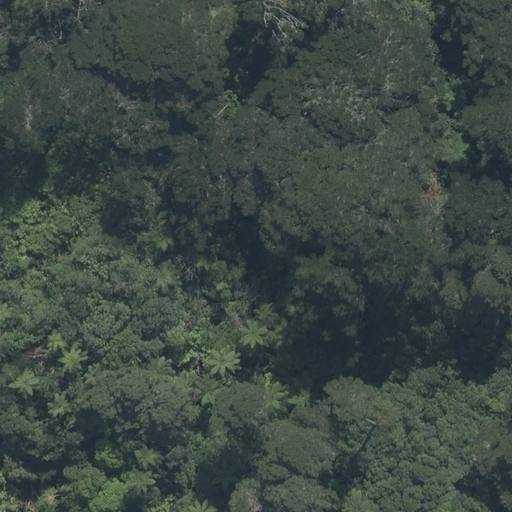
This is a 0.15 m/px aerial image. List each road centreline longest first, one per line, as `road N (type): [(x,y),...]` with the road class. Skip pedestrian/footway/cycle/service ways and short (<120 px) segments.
road 1 (track): [(400,228),(326,170),(230,151),(123,142),(0,176)]
road 2 (track): [(511,168),(422,199),(383,269),(380,511)]
